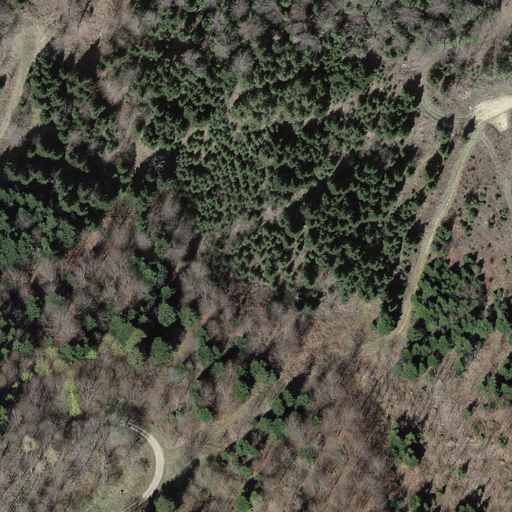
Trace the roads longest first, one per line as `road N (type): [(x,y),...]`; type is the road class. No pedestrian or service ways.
road 1 (track): [(160,457),(200,441),(258,397),(398,331),(481,119)]
road 2 (track): [(124,511),(147,497),(162,471),(145,430),(90,417),(0,435)]
